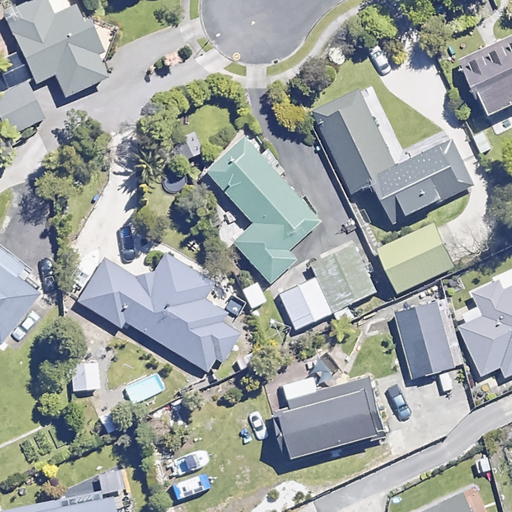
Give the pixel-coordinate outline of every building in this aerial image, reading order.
[(45,0),(22,0),(1,10),(25,62),(73,40),(91,31),(78,1),(52,13),(45,0)] [(91,78),(73,40),(25,62),(19,64),(29,86),(47,78),(57,101),(74,94),(71,87),(91,78)] [(511,46),(458,69),(480,123),(511,110),(511,46)] [(44,119),(26,83),(0,96),(0,122),(8,137),(44,119)] [(357,89),(302,114),(339,193),(365,181),(393,168),(390,159),(357,89)] [(390,159),(393,168),(365,181),(382,217),(405,206),(410,218),(450,199),(446,190),(465,182),(443,135),(390,159)] [(242,137),(199,174),(243,224),(225,240),(259,280),(287,255),(281,248),(314,220),(242,137)] [(434,222),(379,247),(398,287),(453,261),(434,222)] [(350,241),(300,263),(306,277),(321,310),(371,288),(350,241)] [(93,257),(65,297),(111,329),(120,316),(197,370),(210,352),(214,355),(231,330),(213,318),(218,311),(198,297),(210,281),(160,246),(133,284),(93,257)] [(0,338),(39,288),(0,259),(0,338)] [(475,313),(450,325),(474,375),(493,366),(499,378),(511,371),(511,271),(465,293),(475,313)] [(285,326),(321,310),(306,277),(270,293),(285,326)] [(434,298),(390,308),(406,377),(450,367),(434,298)] [(96,363),(68,365),(70,392),(99,389),(96,363)] [(369,384),(276,408),(288,458),(382,435),(369,384)] [(468,511),(456,487),(404,511),(468,511)] [(121,511),(118,488),(0,506),(0,511),(121,511)]
